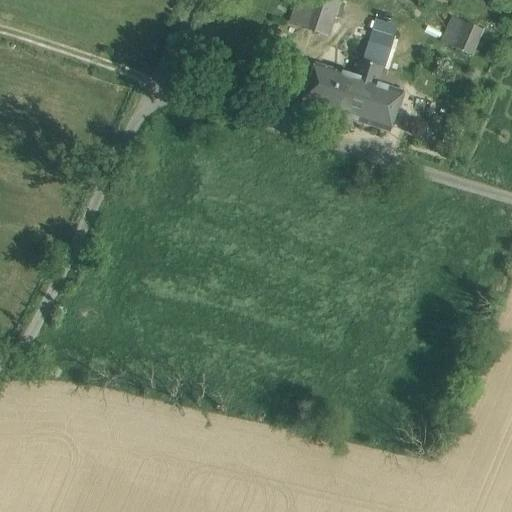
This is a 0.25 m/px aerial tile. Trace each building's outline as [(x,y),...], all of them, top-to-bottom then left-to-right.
[(298,0),(291,24),(327,36),(338,0),(298,0)] [(483,31),(461,21),(450,47),(472,56),(483,31)] [(393,39),(372,32),(362,64),(379,70),(383,71),(393,39)] [(357,78),(317,65),(303,105),(361,124),(374,84),(379,70),(362,64),(357,78)] [(401,92),(374,84),(361,124),(388,132),(401,92)]
